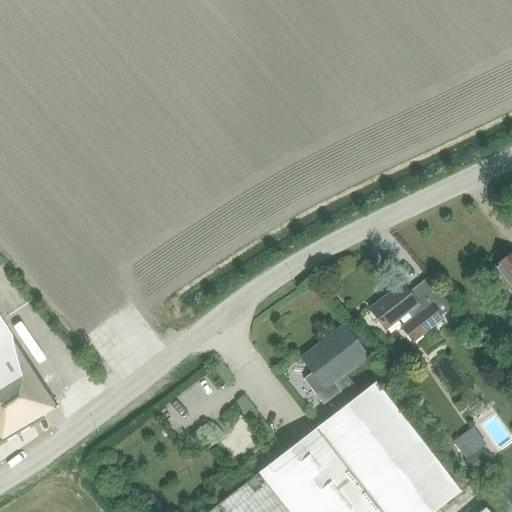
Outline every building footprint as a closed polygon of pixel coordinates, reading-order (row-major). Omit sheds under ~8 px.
[(425,273),(432,268),(421,251),(413,256),(425,273)] [(511,253),(492,269),(511,294),(511,253)] [(438,319),(450,309),(434,289),(423,298),(418,292),(410,298),(397,282),(388,289),(391,293),(368,312),(383,330),(406,312),(412,320),(400,330),(411,344),(440,321),(438,319)] [(0,442),(1,444),(43,418),(42,417),(55,409),(0,320),(0,442)] [(256,475),(208,511),(437,511),(453,500),(460,494),(457,491),(374,383),(367,389),(360,395),(345,376),(367,359),(342,327),(300,360),(311,374),(303,380),(323,405),(339,392),(348,404),(347,404),(313,431),(256,475)] [(461,439),(452,446),(463,462),(473,455),(461,439)] [(473,455),(463,462),(472,474),(490,461),(481,449),(473,455)]
